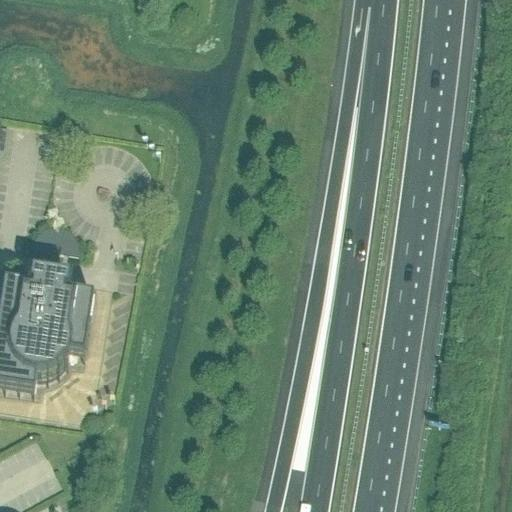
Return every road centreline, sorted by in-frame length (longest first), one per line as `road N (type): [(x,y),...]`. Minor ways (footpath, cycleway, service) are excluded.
road 1 (motorway): [(366,511),(417,189),(437,0)]
road 2 (motorway): [(383,14),(271,511)]
road 3 (motorway): [(383,14),(313,511)]
